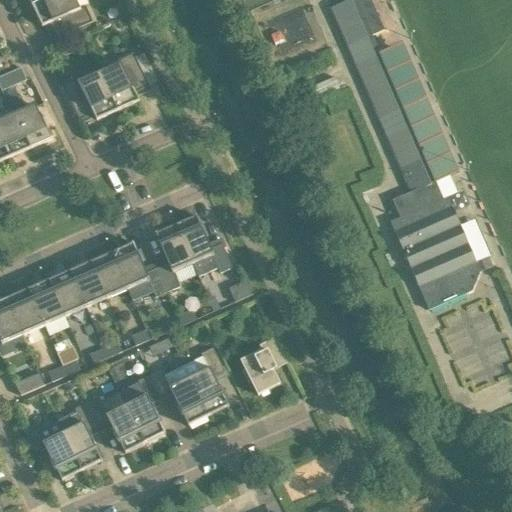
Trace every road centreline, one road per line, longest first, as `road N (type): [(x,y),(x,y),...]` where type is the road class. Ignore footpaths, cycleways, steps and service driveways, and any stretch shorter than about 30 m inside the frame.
road 1 (residential): [(70,511),(309,406)]
road 2 (residential): [(207,189),(0,279)]
road 3 (residential): [(87,168),(39,65),(23,56),(0,8)]
